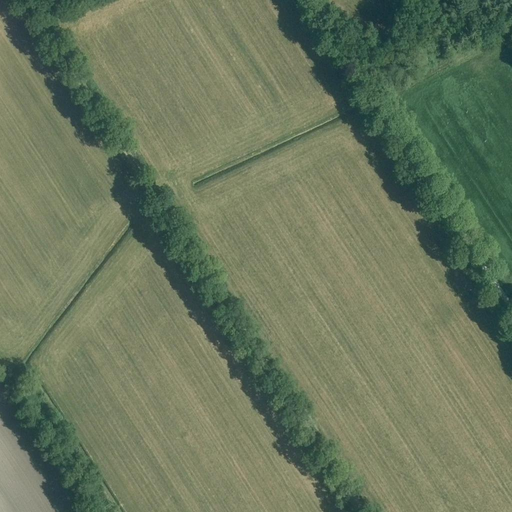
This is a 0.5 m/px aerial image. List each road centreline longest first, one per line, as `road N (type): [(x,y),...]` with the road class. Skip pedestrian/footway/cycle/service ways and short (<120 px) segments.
road 1 (track): [(362,511),(21,0)]
road 2 (unclassified): [(310,0),(511,306)]
